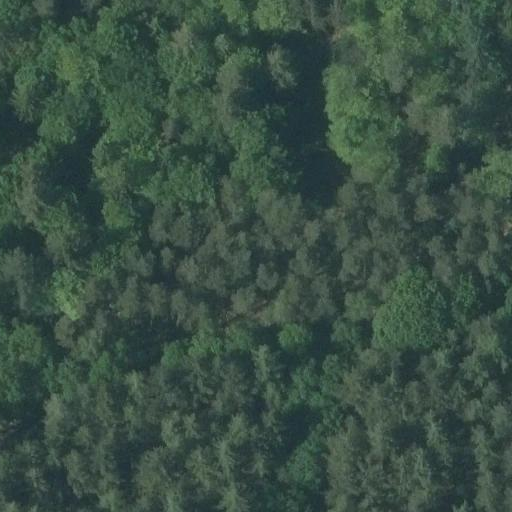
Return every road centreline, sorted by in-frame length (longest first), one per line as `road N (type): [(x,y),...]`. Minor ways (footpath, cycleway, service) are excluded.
road 1 (track): [(0,398),(453,325),(511,323)]
road 2 (track): [(511,207),(490,0)]
